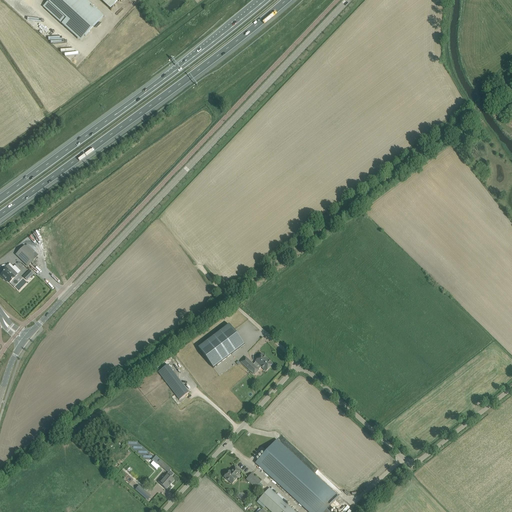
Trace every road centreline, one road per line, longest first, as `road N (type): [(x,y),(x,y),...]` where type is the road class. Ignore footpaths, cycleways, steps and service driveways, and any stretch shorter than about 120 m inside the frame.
road 1 (unclassified): [(26,337),(347,0)]
road 2 (motorway): [(0,215),(285,0)]
road 3 (motorway): [(264,0),(0,198)]
road 4 (unclassified): [(299,364),(415,462),(511,387)]
road 5 (unclassified): [(163,511),(299,364)]
